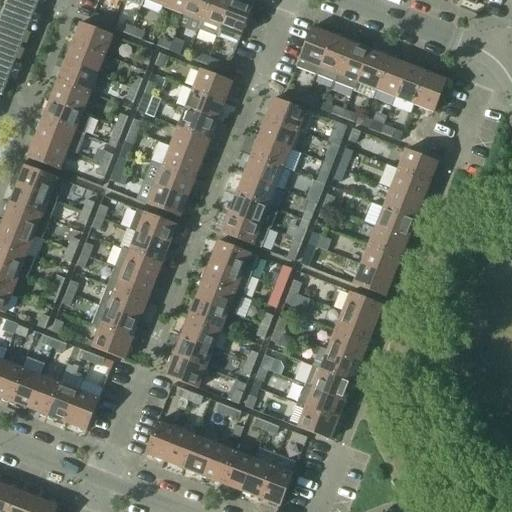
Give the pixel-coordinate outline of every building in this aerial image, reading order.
[(0,0),(0,94),(3,96),(35,13),(40,0),(0,0)] [(166,0),(164,7),(183,15),(188,0),(166,0)] [(188,0),(183,15),(202,22),(210,0),(188,0)] [(210,0),(202,22),(199,29),(218,37),(221,29),(232,0),(210,0)] [(241,0),(232,0),(221,29),(218,37),(238,45),(254,5),(241,0)] [(95,13),(92,21),(104,26),(107,18),(95,13)] [(81,23),(73,43),(106,56),(114,36),(89,26),(81,23)] [(120,32),(131,36),(134,29),(123,24),(120,32)] [(332,35),(312,27),(296,67),(317,75),(332,35)] [(134,29),(131,36),(143,41),(146,33),(134,29)] [(332,35),(317,75),(336,83),(351,43),(332,35)] [(158,46),(169,51),(172,43),(161,39),(158,46)] [(73,43),(66,62),(98,75),(106,56),(73,43)] [(172,43),(169,51),(181,55),(184,48),(172,43)] [(370,50),(351,43),(336,83),(355,90),(357,83),(370,50)] [(147,49),(142,60),(150,63),(155,52),(147,49)] [(357,83),(376,90),(389,57),(370,50),(357,83)] [(168,57),(160,54),(156,66),(163,69),(168,57)] [(196,61),(207,66),(210,58),(199,54),(196,61)] [(376,90),(395,97),(408,65),(389,57),(376,90)] [(210,58),(207,66),(219,70),(222,63),(210,58)] [(66,62),(58,81),(91,94),(98,75),(66,62)] [(395,97),(414,105),(427,72),(408,65),(395,97)] [(201,70),(193,90),(225,102),(233,82),(201,70)] [(427,72),(414,105),(435,113),(447,80),(427,72)] [(136,77),(132,88),(139,91),(144,79),(136,77)] [(58,81),(51,100),(83,113),(91,94),(58,81)] [(149,81),(145,93),(152,96),(157,84),(149,81)] [(139,91),(132,88),(127,100),(135,102),(139,91)] [(193,90),(186,109),(218,121),(225,102),(193,90)] [(294,99),(305,104),(308,97),(297,92),(294,99)] [(145,93),(137,112),(145,115),(152,96),(145,93)] [(308,97),(305,104),(317,109),(320,101),(308,97)] [(274,98),(267,119),(299,131),(307,111),(274,98)] [(83,113),(51,100),(43,119),(85,135),(93,116),(83,113)] [(332,114),(343,119),(346,111),(335,107),(332,114)] [(186,109),(178,128),(211,140),(218,121),(186,109)] [(346,111),(343,119),(355,123),(358,116),(346,111)] [(122,114),(117,126),(125,129),(129,117),(122,114)] [(43,119),(36,138),(69,151),(78,154),(85,135),(43,119)] [(135,119),(130,131),(138,134),(142,122),(135,119)] [(267,119),(259,137),(292,150),(299,131),(267,119)] [(370,129),(381,134),(384,126),(373,122),(370,129)] [(125,129),(117,126),(113,137),(120,140),(125,129)] [(384,126),(381,134),(393,138),(396,131),(384,126)] [(178,128),(171,147),(203,159),(211,140),(178,128)] [(361,132),(354,129),(349,141),(357,144),(361,132)] [(130,131),(123,150),(130,153),(138,134),(130,131)] [(331,136),(329,143),(332,144),(340,147),(343,141),(331,136)] [(259,137),(252,157),(284,169),(295,173),(302,154),(292,150),(259,137)] [(411,137),(408,144),(421,149),(424,141),(411,137)] [(69,151),(36,138),(28,158),(61,171),(69,151)] [(171,147),(163,166),(196,178),(203,159),(171,147)] [(123,150),(115,169),(123,172),(130,153),(123,150)] [(406,150),(398,170),(431,182),(439,162),(406,150)] [(107,152),(102,164),(110,167),(114,155),(107,152)] [(329,152),(325,163),(333,166),(337,155),(329,152)] [(252,157),(244,175),(277,188),(284,169),(252,157)] [(343,157),(338,168),(346,171),(350,160),(343,157)] [(325,163),(320,175),(328,178),(333,166),(325,163)] [(110,167),(102,164),(98,176),(105,178),(110,167)] [(25,166),(17,186),(57,201),(65,181),(25,166)] [(163,166),(156,185),(188,197),(196,178),(163,166)] [(346,171),(338,168),(334,180),(341,183),(346,171)] [(115,169),(111,181),(125,186),(130,175),(123,172),(115,169)] [(398,170),(391,189),(423,201),(431,182),(398,170)] [(244,175),(237,194),(270,207),(277,188),(244,175)] [(188,197),(156,185),(148,205),(181,218),(188,197)] [(57,201),(17,186),(10,205),(50,220),(57,201)] [(311,189),(307,200),(311,201),(318,204),(322,194),(311,189)] [(391,189),(384,208),(416,220),(423,201),(391,189)] [(270,207),(237,194),(230,213),(270,229),(277,210),(270,207)] [(328,195),(324,206),(331,209),(335,198),(328,195)] [(88,200),(84,212),(91,214),(96,203),(88,200)] [(318,204),(311,201),(306,213),(313,216),(318,204)] [(372,203),(365,222),(376,227),(409,239),(416,220),(384,208),(372,203)] [(10,205),(3,224),(35,236),(42,239),(50,220),(10,205)] [(101,205),(97,217),(104,220),(109,208),(101,205)] [(331,209),(324,206),(319,218),(326,221),(331,209)] [(130,230),(137,233),(170,245),(178,225),(138,210),(130,230)] [(91,214),(84,212),(79,223),(87,226),(91,214)] [(270,229),(230,213),(222,234),(262,249),(270,229)] [(104,220),(97,217),(92,228),(100,231),(104,220)] [(3,224),(0,230),(0,244),(28,255),(35,236),(3,224)] [(376,227),(369,246),(401,258),(409,239),(376,227)] [(300,228),(296,239),(303,242),(308,231),(300,228)] [(137,233),(130,252),(162,264),(170,245),(137,233)] [(313,233),(309,244),(316,247),(321,236),(313,233)] [(73,238),(69,250),(76,253),(81,241),(73,238)] [(303,242),(296,239),(291,251),(299,254),(303,242)] [(219,241),(211,261),(251,277),(259,257),(219,241)] [(86,243),(82,255),(89,258),(94,246),(86,243)] [(0,244),(0,266),(20,275),(28,277),(35,258),(28,255),(0,244)] [(316,247),(309,244),(304,256),(312,259),(316,247)] [(369,246),(361,265),(394,277),(401,258),(369,246)] [(122,249),(115,268),(155,283),(162,264),(130,252),(122,249)] [(76,253),(69,250),(64,261),(72,264),(76,253)] [(89,258),(82,255),(77,266),(85,269),(89,258)] [(211,261),(204,280),(244,296),(251,277),(211,261)] [(394,277),(361,265),(354,285),(386,298),(394,277)] [(0,266),(0,288),(13,293),(20,275),(0,266)] [(115,268),(108,287),(148,302),(155,283),(115,268)] [(58,276),(54,288),(61,291),(66,279),(58,276)] [(281,276),(277,287),(285,290),(289,279),(281,276)] [(204,280),(196,299),(229,312),(236,315),(244,296),(204,280)] [(295,280),(290,292),(298,295),(302,283),(295,280)] [(71,281),(67,293),(74,296),(79,284),(71,281)] [(108,287),(100,306),(140,321),(148,302),(108,287)] [(285,290),(277,287),(273,298),(280,301),(285,290)] [(13,293),(0,288),(0,311),(5,314),(13,293)] [(61,291),(54,288),(49,299),(57,302),(61,291)] [(298,295),(290,292),(286,303),(293,306),(298,295)] [(351,292),(343,312),(375,325),(383,305),(351,292)] [(74,296),(67,293),(62,304),(70,307),(74,296)] [(196,299),(189,318),(221,331),(229,312),(196,299)] [(93,325),(100,327),(133,340),(140,321),(100,306),(93,325)] [(343,312),(335,331),(368,344),(375,325),(343,312)] [(267,313),(262,325),(270,328),(274,316),(267,313)] [(39,327),(46,330),(51,318),(43,315),(39,327)] [(189,318),(181,337),(214,350),(221,331),(189,318)] [(280,319),(275,330),(283,333),(287,321),(280,319)] [(52,332),(59,335),(64,323),(56,320),(52,332)] [(18,325),(15,333),(27,337),(30,330),(18,325)] [(270,328),(262,325),(258,337),(265,339),(270,328)] [(133,340),(100,327),(92,348),(125,360),(133,340)] [(278,344),(283,333),(275,330),(271,341),(278,344)] [(335,331),(328,350),(360,363),(368,344),(335,331)] [(283,333),(278,344),(286,347),(291,344),(294,337),(283,333)] [(42,343),(53,347),(56,340),(45,335),(42,343)] [(181,337),(174,356),(206,369),(214,350),(181,337)] [(56,340),(53,347),(65,352),(68,345),(56,340)] [(313,367),(321,370),(353,382),(360,363),(328,350),(321,348),(313,367)] [(80,358),(91,362),(94,355),(83,350),(80,358)] [(252,352),(247,363),(255,366),(259,355),(252,352)] [(94,355),(91,362),(103,367),(106,359),(94,355)] [(206,369),(174,356),(166,376),(199,389),(206,369)] [(265,357),(260,368),(268,371),(276,374),(281,363),(265,357)] [(0,371),(0,397),(10,401),(23,369),(4,361),(0,371)] [(255,366),(247,363),(243,374),(250,377),(255,366)] [(321,370),(313,367),(306,386),(346,401),(353,382),(321,370)] [(268,371),(260,368),(256,379),(263,382),(268,371)] [(10,401),(29,409),(42,376),(23,369),(10,401)] [(64,375),(61,383),(48,416),(67,423),(80,391),(83,382),(64,375)] [(29,409),(48,416),(61,383),(42,376),(29,409)] [(237,381),(229,401),(232,402),(240,405),(244,393),(248,385),(237,381)] [(298,405),(306,407),(338,420),(346,401),(306,386),(298,405)] [(178,396),(190,401),(193,393),(181,389),(178,396)] [(80,391),(67,423),(87,431),(100,399),(80,391)] [(193,393),(190,401),(201,405),(204,398),(193,393)] [(245,407),(253,410),(257,398),(250,395),(245,407)] [(216,411),(228,415),(231,408),(219,403),(216,411)] [(338,420),(306,407),(298,428),(330,440),(338,420)] [(231,408),(228,415),(239,420),(242,412),(231,408)] [(254,426),(266,430),(269,423),(257,418),(254,426)] [(146,454),(166,462),(178,429),(158,421),(146,454)] [(269,423),(266,430),(277,435),(280,427),(269,423)] [(236,426),(233,436),(240,439),(244,429),(236,426)] [(166,462),(185,469),(197,437),(178,429),(166,462)] [(293,441),(305,445),(308,438),(296,433),(293,441)] [(185,469),(204,477),(216,444),(197,437),(185,469)] [(204,477),(223,484),(236,452),(216,444),(204,477)] [(255,459),(242,491),(261,499),(278,455),(260,448),(256,459),(255,459)] [(223,484),(242,491),(255,459),(236,452),(223,484)] [(278,455),(261,499),(281,507),(294,474),(292,474),(297,463),(278,455)] [(0,483),(0,511),(10,511),(19,490),(0,483)] [(10,511),(32,511),(38,498),(19,490),(10,511)] [(38,498),(32,511),(55,511),(58,506),(38,498)]
